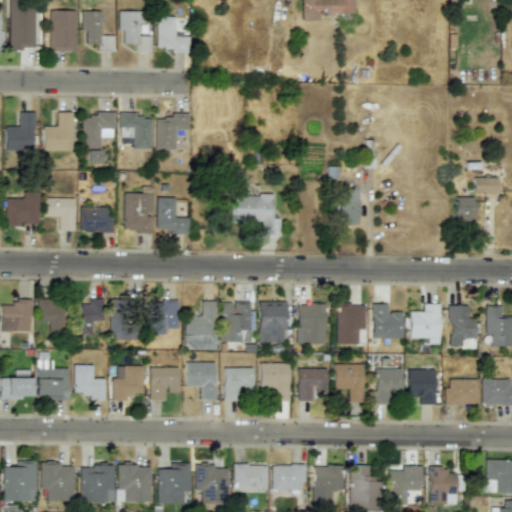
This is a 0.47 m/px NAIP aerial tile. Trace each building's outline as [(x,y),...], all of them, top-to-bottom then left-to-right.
[(351,0),(299,0),(300,21),(317,21),(317,14),(352,14),(351,0)] [(6,51),(20,51),(20,47),(32,47),(32,6),(6,5),(6,51)] [(46,51),(73,51),(73,10),(47,10),(46,51)] [(99,10),(78,11),(79,31),(82,31),(83,44),(95,44),(95,51),(112,51),(112,35),(99,35),(99,10)] [(148,52),(149,36),(136,35),(137,11),(116,11),(116,30),(120,30),(120,44),(132,44),(132,51),(148,52)] [(153,47),(169,48),(168,53),(183,53),(183,36),(172,36),(172,16),(154,16),(153,47)] [(2,126),(2,149),(31,149),(30,112),(16,112),(16,126),(2,126)] [(40,126),(40,151),(70,150),(70,112),(54,112),(54,126),(40,126)] [(79,113),(78,148),(86,148),(86,164),(99,164),(99,137),(111,137),(111,114),(79,113)] [(152,149),(172,149),(173,129),(186,130),(186,113),(168,113),(168,118),(153,118),(152,149)] [(148,149),(148,115),(116,115),(116,137),(130,138),(130,149),(148,149)] [(495,177),(471,177),(472,193),(495,193),(495,177)] [(356,189),(336,188),(335,225),(355,226),(356,189)] [(20,198),(2,198),(2,227),(19,227),(19,225),(36,225),(36,191),(20,191),(20,198)] [(121,228),(132,228),(132,231),(148,231),(148,192),(120,193),(121,228)] [(277,237),(278,217),(270,217),(270,195),(231,194),(231,220),(260,221),(260,236),(277,237)] [(453,222),(473,222),(473,196),(453,196),(453,222)] [(40,217),(56,217),(56,231),(71,231),(72,198),(41,197),(40,217)] [(186,232),(186,217),(172,217),(172,197),(154,197),(153,232),(186,232)] [(76,232),(108,233),(109,207),(77,207),(76,232)] [(0,304),(0,331),(27,332),(28,299),(11,299),(11,305),(0,304)] [(90,334),(89,321),(101,321),(101,299),(86,299),(86,305),(72,305),(73,334),(90,334)] [(35,300),(35,321),(46,320),(46,331),(61,331),(61,300),(35,300)] [(182,349),(214,348),(213,300),(198,301),(199,314),(181,315),(182,349)] [(107,301),(106,340),(131,341),(132,301),(107,301)] [(175,330),(175,301),(145,301),(144,335),(161,336),(161,329),(175,330)] [(247,302),(219,301),(218,342),(246,343),(247,302)] [(256,301),(256,343),(282,343),(283,301),(256,301)] [(293,304),(294,346),(322,345),(322,303),(293,304)] [(399,311),(386,312),(385,303),(369,304),(369,339),(400,338),(399,311)] [(406,337),(437,337),(437,304),(421,303),(421,311),(407,311),(406,337)] [(362,329),(362,305),(334,304),(333,345),(355,346),(356,328),(362,329)] [(472,338),(472,319),(465,319),(465,305),(446,305),(446,347),(461,347),(461,337),(472,338)] [(488,346),(511,346),(511,316),(498,316),(498,305),(482,306),(482,334),(488,334),(488,346)] [(65,368),(48,367),(48,360),(35,360),(34,399),(64,399),(65,368)] [(211,361),(182,362),(183,386),(197,386),(197,400),(211,400),(211,361)] [(257,362),(256,387),(272,387),(271,401),(285,401),(286,363),(257,362)] [(331,389),(345,389),(346,401),(360,401),(360,363),(331,364),(331,389)] [(70,394),(87,394),(86,400),(101,400),(101,378),(89,378),(89,365),(70,364),(70,394)] [(109,377),(108,401),(123,401),(123,395),(139,395),(139,366),(112,365),(112,377),(109,377)] [(146,367),(145,400),(162,400),(162,393),(175,393),(176,367),(146,367)] [(221,367),(220,400),(235,400),(235,389),(249,389),(250,368),(221,367)] [(324,368),(295,368),(295,401),(312,401),(312,393),(324,394),(324,368)] [(398,368),(371,369),(372,405),(386,404),(386,390),(399,389),(398,368)] [(432,369),(405,369),(405,398),(416,398),(416,405),(431,405),(432,369)] [(0,399),(29,399),(29,377),(0,377),(0,399)] [(441,405),(475,404),(474,379),(445,379),(446,387),(441,387),(441,405)] [(511,406),(511,388),(507,387),(507,379),(478,379),(478,405),(511,406)] [(511,493),(511,480),(511,481),(511,460),(482,459),(481,492),(511,493)] [(33,461),(13,460),(13,466),(0,466),(0,486),(0,500),(33,501),(33,461)] [(44,500),(71,500),(70,465),(57,466),(57,462),(37,463),(37,489),(43,489),(44,500)] [(188,490),(187,462),(167,463),(167,468),(154,468),(155,503),(181,502),(180,490),(188,490)] [(192,463),(191,490),(198,490),(198,501),(224,502),(224,468),(212,468),(212,464),(192,463)] [(264,489),(263,463),(230,464),(230,490),(264,489)] [(367,465),(346,464),(345,511),(375,511),(375,481),(367,480),(367,465)] [(77,502),(111,501),(111,465),(77,465),(77,502)] [(148,501),(147,465),(114,465),(114,501),(148,501)] [(301,465),(269,465),(269,490),(301,489),(301,465)] [(418,465),(399,465),(399,470),(385,470),(384,503),(402,503),(403,490),(417,490),(418,465)] [(329,489),(339,490),(339,466),(310,466),(309,507),(329,507),(329,489)] [(445,466),(426,466),(425,504),(452,505),(453,473),(444,473),(445,466)] [(487,507),(487,511),(511,511),(511,499),(500,500),(501,507),(487,507)]
